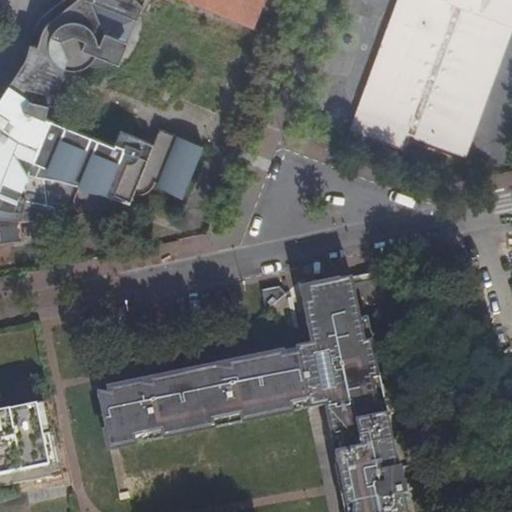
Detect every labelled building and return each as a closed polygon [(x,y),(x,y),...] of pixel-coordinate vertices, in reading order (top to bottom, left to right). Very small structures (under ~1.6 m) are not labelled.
[(74,0),(75,0),(63,12),(54,20),(49,15),(43,28),(41,33),(38,43),(34,61),(30,72),(36,76),(15,105),(8,102),(0,112),(0,233),(1,233),(4,245),(27,240),(24,220),(43,217),(41,210),(49,208),(50,215),(90,207),(88,198),(79,200),(77,194),(82,183),(130,202),(135,191),(140,192),(146,192),(151,190),(156,185),(157,181),(161,184),(182,198),(203,145),(159,127),(153,142),(120,130),(114,144),(44,116),(48,102),(51,104),(53,101),(57,92),(50,78),(54,69),(60,68),(62,69),(66,71),(70,71),(119,64),(139,13),(132,11),(136,0),(194,0),(252,23),(261,0),(74,0)] [(139,13),(144,0),(136,0),(132,11),(139,13)] [(397,0),(394,10),(408,16),(413,0),(397,0)] [(511,0),(413,0),(408,16),(476,41),(491,47),(502,17),(511,21),(511,0)] [(408,16),(394,10),(390,20),(393,21),(404,25),(408,16)] [(404,25),(393,21),(366,92),(378,96),(363,134),(402,149),(407,134),(453,151),(462,127),(472,131),(499,60),(488,56),(491,47),(476,41),(408,16),(404,25)] [(491,47),(504,52),(511,31),(511,21),(502,17),(491,47)] [(501,61),(504,52),(491,47),(488,56),(499,60),(501,61)] [(64,75),(66,71),(62,69),(60,68),(54,69),(50,78),(57,92),(53,101),(56,102),(63,90),(67,76),(64,75)] [(350,129),(363,134),(378,96),(366,92),(364,91),(350,129)] [(475,132),(472,131),(462,127),(453,151),(466,156),(475,132)] [(405,511),(382,399),(376,401),(371,378),(378,377),(369,337),(363,339),(359,318),(350,276),(298,286),(310,343),(295,345),(296,349),(108,387),(109,391),(101,391),(113,448),(135,444),(133,437),(159,431),(161,439),(214,427),(213,420),(238,415),(239,422),(293,411),(291,404),(306,401),(307,408),(323,404),(328,426),(334,424),(337,442),(339,450),(333,451),(345,511),(405,511)] [(365,317),(359,318),(363,339),(369,337),(365,317)] [(376,401),(382,399),(378,377),(371,378),(376,401)] [(113,448),(101,391),(96,391),(107,449),(113,448)] [(293,411),(307,408),(306,401),(291,404),(293,411)] [(35,405),(48,466),(56,465),(43,403),(35,405)] [(0,511),(0,476),(48,466),(35,405),(0,412),(0,511)] [(214,427),(239,422),(238,415),(213,420),(214,427)] [(331,444),(337,442),(334,424),(328,426),(331,444)] [(135,444),(161,439),(159,431),(133,437),(135,444)]
